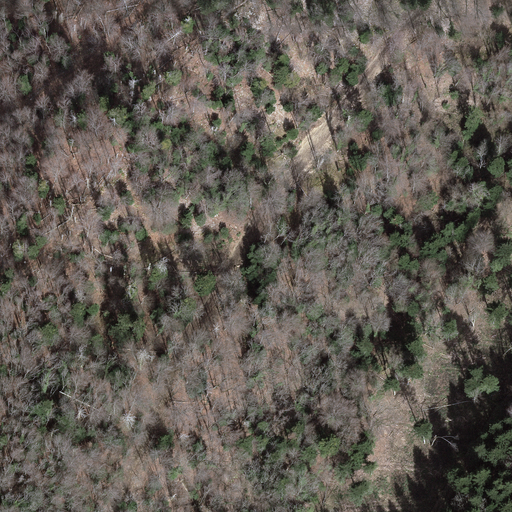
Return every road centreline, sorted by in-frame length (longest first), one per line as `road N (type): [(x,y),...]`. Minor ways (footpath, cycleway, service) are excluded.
road 1 (track): [(107,511),(189,333),(259,211),(427,0)]
road 2 (track): [(319,511),(511,209)]
road 3 (track): [(0,226),(37,163),(54,107),(152,0)]
road 4 (track): [(0,132),(114,41)]
